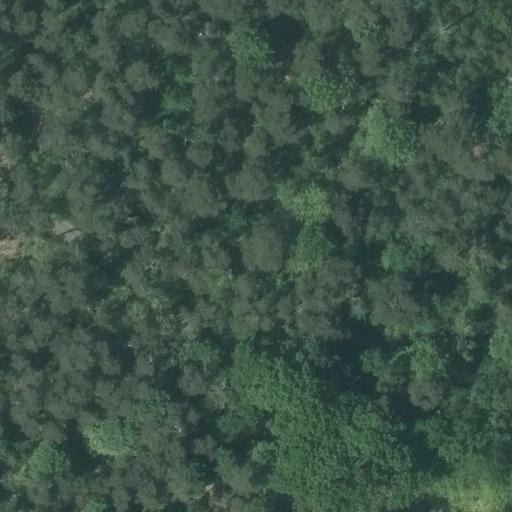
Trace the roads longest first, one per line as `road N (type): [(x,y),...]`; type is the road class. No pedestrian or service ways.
road 1 (track): [(511,346),(417,365),(334,364)]
road 2 (track): [(334,364),(330,441),(299,511)]
